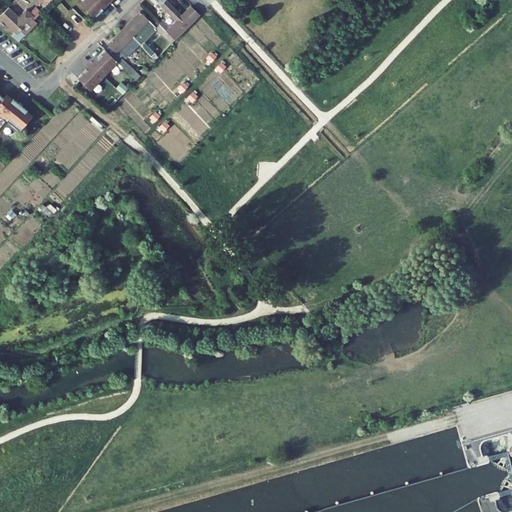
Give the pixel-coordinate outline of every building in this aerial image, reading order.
[(83,0),(79,4),(94,18),(100,12),(99,11),(101,9),(102,10),(110,2),(107,0),(83,0)] [(191,24),(200,15),(191,6),(182,15),(174,7),(167,0),(155,0),(160,5),(176,21),(170,26),(164,19),(159,24),(155,28),(171,44),(191,24)] [(9,7),(0,15),(0,17),(15,32),(12,36),(19,41),(25,35),(29,31),(37,22),(34,20),(39,14),(38,12),(34,9),(30,13),(26,9),(19,17),(9,7)] [(124,60),(154,29),(149,21),(140,11),(107,45),(109,47),(106,50),(118,62),(136,80),(140,76),(124,60)] [(140,45),(155,60),(158,57),(144,42),(140,45)] [(106,50),(105,49),(100,54),(101,54),(97,59),(96,58),(86,69),(82,74),(81,73),(77,77),(90,90),(118,62),(106,50)] [(116,88),(123,94),(128,88),(122,82),(116,88)] [(9,126),(18,133),(33,116),(29,112),(11,98),(7,94),(4,99),(1,96),(0,95),(0,118),(2,120),(4,118),(11,123),(9,126)] [(439,295),(430,287),(417,301),(425,309),(439,295)]
